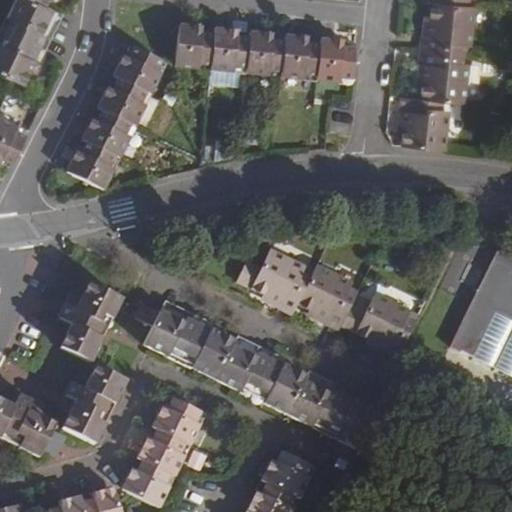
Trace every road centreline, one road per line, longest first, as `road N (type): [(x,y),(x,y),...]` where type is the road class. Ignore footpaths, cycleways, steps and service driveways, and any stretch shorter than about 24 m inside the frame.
road 1 (residential): [(50,229),(378,386)]
road 2 (residential): [(361,172),(297,176),(50,229)]
road 3 (residential): [(375,23),(149,0)]
road 4 (residential): [(96,0),(88,53),(17,200)]
road 5 (residential): [(511,183),(361,172)]
road 6 (residential): [(361,172),(375,23)]
